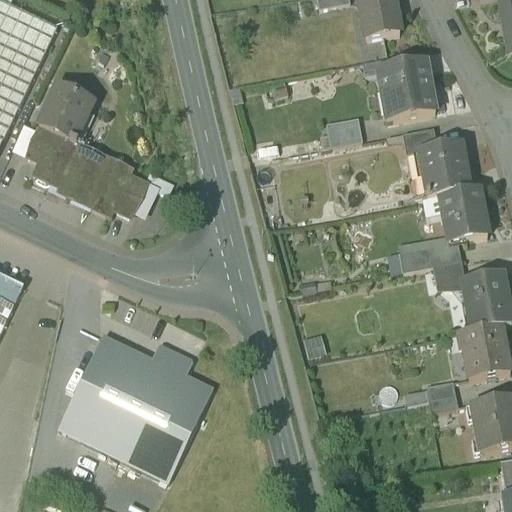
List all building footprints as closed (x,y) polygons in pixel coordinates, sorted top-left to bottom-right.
[(346,0),(322,0),(315,1),(318,16),(349,10),(346,0)] [(391,1),(358,7),(366,47),(398,41),(391,1)] [(511,4),(499,7),(507,58),(511,57),(511,4)] [(0,7),(0,153),(57,34),(0,7)] [(377,82),(376,79),(425,70),(423,58),(362,70),(365,84),(377,82)] [(425,70),(376,79),(377,82),(380,99),(386,98),(392,128),(434,120),(425,70)] [(91,110),(57,94),(38,135),(40,136),(72,151),(73,149),(91,110)] [(392,128),(386,98),(380,99),(385,129),(392,128)] [(357,126),(325,132),(330,155),(361,149),(357,126)] [(131,177),(77,152),(77,150),(73,149),(72,151),(40,136),(27,164),(39,170),(37,174),(38,174),(34,182),(36,187),(44,191),(49,190),(70,200),(68,204),(109,224),(113,217),(130,225),(145,192),(128,184),(131,177)] [(433,136),(401,142),(405,163),(419,160),(419,159),(436,155),(433,136)] [(462,169),(459,151),(436,155),(419,159),(419,160),(428,206),(439,204),(468,198),(464,181),(462,170),(462,169)] [(468,198),(439,204),(447,251),(486,244),(486,243),(485,243),(480,217),(481,217),(477,197),(468,198)] [(433,259),(400,266),(399,260),(398,260),(402,280),(432,274),(436,274),(432,253),(431,253),(433,259)] [(436,274),(432,274),(435,289),(463,283),(461,269),(436,274)] [(501,281),(462,288),(471,338),(500,333),(510,331),(501,281)] [(0,340),(22,295),(0,284),(0,340)] [(471,338),(455,341),(455,343),(459,342),(468,388),(509,380),(500,333),(471,338)] [(151,367),(102,344),(58,437),(168,489),(212,396),(185,383),(191,370),(190,367),(160,353),(157,354),(151,367)] [(452,388),(425,393),(428,407),(454,402),(452,388)] [(454,402),(428,407),(430,420),(457,415),(454,402)] [(511,403),(470,412),(479,460),(511,453),(511,403)] [(511,466),(500,468),(504,494),(511,492),(511,466)] [(511,511),(511,500),(501,502),(502,511),(511,511)]
